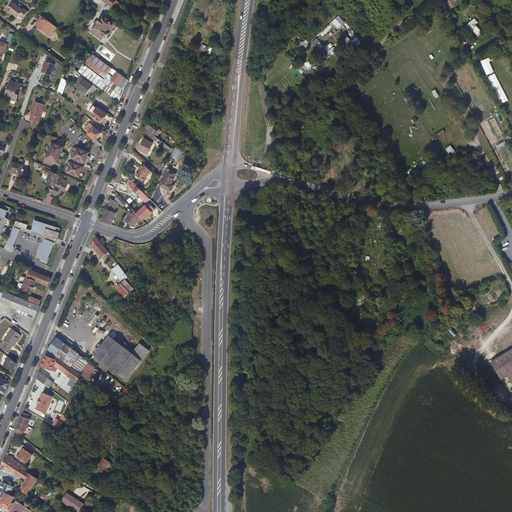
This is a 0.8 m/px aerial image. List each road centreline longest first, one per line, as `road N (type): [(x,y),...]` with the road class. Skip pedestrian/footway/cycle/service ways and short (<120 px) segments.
road 1 (primary): [(223,511),(232,187)]
road 2 (primary): [(222,191),(214,511)]
road 3 (secondary): [(85,222),(174,0)]
road 4 (unclassified): [(511,196),(392,205),(283,178)]
road 5 (secondary): [(4,427),(85,222)]
road 6 (track): [(428,0),(270,130)]
road 7 (primary): [(243,0),(224,167)]
road 8 (primary): [(234,165),(252,0)]
road 9 (residential): [(4,427),(113,501),(106,511)]
road 10 (unknown): [(270,130),(262,79),(317,24)]
